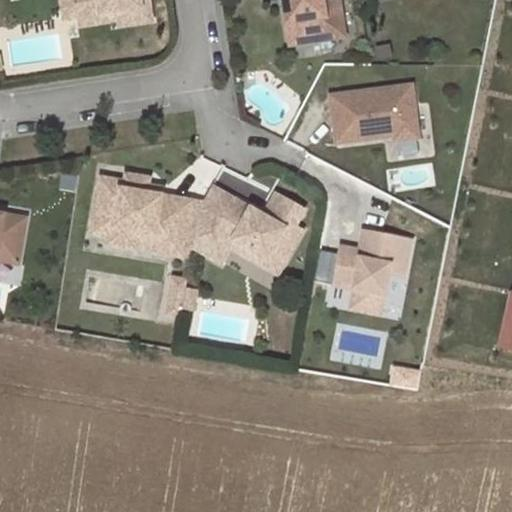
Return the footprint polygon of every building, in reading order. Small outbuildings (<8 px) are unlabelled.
[(61,0),(64,18),(79,16),(76,0),(61,0)] [(76,0),(79,16),(148,5),(147,0),(76,0)] [(297,20),(300,42),(343,35),(337,0),(332,0),(322,2),(321,0),(282,0),(286,22),(297,20)] [(148,5),(79,16),(80,24),(117,18),(118,24),(150,19),(148,5)] [(297,20),(286,22),(289,44),(300,42),(297,20)] [(417,137),(411,85),(330,95),(335,142),(357,140),(356,134),(392,129),(393,135),(394,140),(417,137)] [(393,135),(392,129),(356,134),(357,140),(393,135)] [(100,177),(98,184),(128,189),(129,182),(142,184),(151,193),(161,195),(162,187),(148,185),(149,177),(125,173),(124,181),(100,177)] [(150,251),(182,256),(192,200),(161,195),(151,193),(142,184),(129,182),(128,189),(98,184),(92,223),(153,234),(152,243),(150,251)] [(202,201),(198,208),(192,246),(198,249),(207,234),(229,246),(233,238),(267,257),(270,250),(285,258),(301,228),(293,224),(303,208),(275,193),(263,215),(249,207),(248,210),(238,204),(239,202),(211,186),(202,201)] [(202,201),(192,200),(182,256),(190,257),(192,246),(198,208),(202,201)] [(0,259),(18,263),(25,217),(0,212),(0,259)] [(153,234),(92,223),(90,233),(108,236),(106,243),(134,248),(135,240),(152,243),(153,234)] [(358,250),(339,246),(338,253),(364,258),(369,232),(362,230),(358,250)] [(409,239),(369,232),(364,258),(338,253),(332,284),(353,288),(382,293),(386,272),(403,275),(409,239)] [(207,234),(198,249),(220,262),(229,246),(207,234)] [(233,238),(229,246),(277,272),(285,258),(270,250),(267,257),(233,238)] [(382,293),(353,288),(349,308),(379,313),(382,293)]
